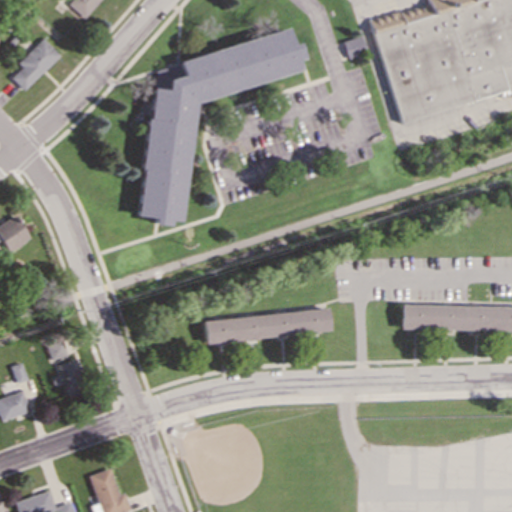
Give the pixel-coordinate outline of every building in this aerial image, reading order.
[(67,0),(65,3),(81,17),(96,0),(67,0)] [(395,121),(511,88),(511,0),(424,0),(425,2),(366,19),(395,121)] [(189,101),(296,71),(293,59),(298,58),(293,42),(287,42),(283,29),(153,66),(151,81),(162,82),(162,88),(145,87),(132,216),(148,217),(148,223),(164,225),(165,220),(178,221),(189,101)] [(339,41),(344,58),(362,53),(357,36),(339,41)] [(56,53),(38,37),(14,63),(18,66),(8,77),(21,90),(56,53)] [(0,242),(6,251),(27,237),(11,214),(0,221),(0,242)] [(511,330),(511,305),(396,304),(395,329),(511,330)] [(325,330),(322,307),(198,320),(200,343),(325,330)] [(47,359),(63,354),(59,339),(43,345),(47,359)] [(53,364),(63,397),(83,391),(72,358),(53,364)] [(13,383),(23,379),(18,362),(7,365),(13,383)] [(0,396),(0,418),(25,411),(18,390),(0,396)] [(121,492),(115,494),(106,467),(85,474),(97,510),(92,511),(117,511),(126,509),(121,492)] [(14,511),(68,511),(66,502),(50,506),(45,490),(11,501),(14,511)]
